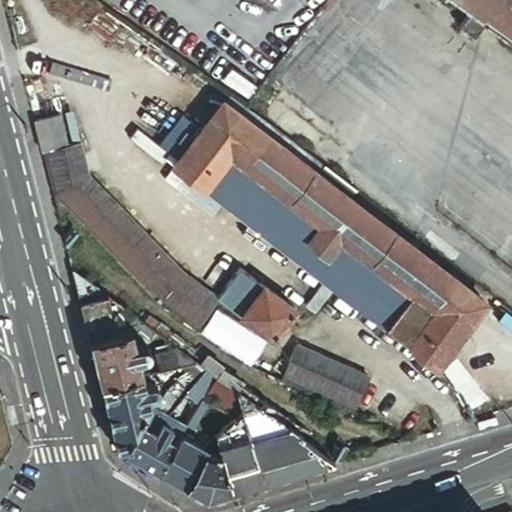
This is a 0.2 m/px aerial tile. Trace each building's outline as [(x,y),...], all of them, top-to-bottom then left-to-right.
[(511,0),(452,0),(470,13),(485,24),(511,43),(511,0)] [(475,38),(485,24),(470,13),(459,27),(475,38)] [(317,174),(323,167),(228,94),(223,101),(317,174)] [(349,199),(317,174),(223,101),(201,130),(200,132),(229,154),(432,310),(462,333),(485,303),(349,199)] [(178,160),(200,132),(201,130),(182,115),(159,145),(178,160)] [(59,117),(34,123),(41,151),(66,145),(59,117)] [(229,154),(200,132),(178,160),(174,165),(203,188),(229,154)] [(157,302),(194,329),(216,298),(184,274),(87,174),(80,145),(42,153),(52,195),(157,302)] [(406,344),(432,310),(229,154),(203,188),(406,344)] [(355,192),(323,167),(317,174),(349,199),(355,192)] [(247,298),(237,311),(242,315),(264,286),(239,267),(227,284),(247,298)] [(88,341),(124,332),(122,322),(119,311),(126,310),(70,268),(88,341)] [(218,297),(237,311),(247,298),(227,284),(218,297)] [(294,309),(264,286),(242,315),(272,338),(294,309)] [(436,367),(462,333),(432,310),(406,344),(436,367)] [(135,328),(136,326),(141,320),(134,316),(122,322),(124,332),(129,330),(135,328)] [(134,347),(129,330),(124,332),(88,341),(99,386),(141,376),(137,360),(144,358),(145,357),(146,356),(147,356),(147,355),(147,354),(148,354),(148,353),(148,352),(148,351),(148,350),(148,349),(147,348),(146,347),(145,346),(144,346),(143,345),(142,345),(141,345),(140,345),(134,347)] [(155,357),(182,351),(175,345),(154,350),(155,357)] [(280,381),(351,412),(367,377),(296,346),(280,381)] [(196,361),(182,351),(155,357),(159,371),(186,364),(196,361)] [(207,369),(196,361),(186,364),(187,368),(199,377),(207,369)] [(164,415),(186,391),(199,377),(187,368),(152,408),(164,415)] [(215,375),(207,369),(199,377),(186,391),(201,400),(213,378),(215,375)] [(144,386),(141,376),(99,386),(115,450),(122,454),(149,406),(146,398),(152,396),(153,395),(154,395),(155,394),(156,394),(156,393),(156,392),(157,392),(157,391),(157,390),(157,389),(157,388),(156,388),(156,387),(155,386),(154,385),(153,385),(152,384),(151,384),(144,386)] [(213,378),(201,400),(233,417),(235,419),(241,409),(235,390),(213,378)] [(235,390),(241,409),(244,425),(246,430),(252,427),(271,416),(235,390)] [(185,426),(164,415),(152,408),(149,406),(122,454),(138,463),(158,474),(180,436),(185,426)] [(244,425),(241,409),(235,419),(233,417),(232,424),(232,428),(244,425)] [(286,428),(271,416),(252,427),(256,440),(260,438),(269,436),(286,428)] [(246,430),(244,425),(232,428),(234,437),(235,437),(247,433),(246,430)] [(190,429),(185,426),(180,436),(185,439),(190,429)] [(252,427),(246,430),(247,433),(249,440),(250,442),(256,440),(252,427)] [(234,437),(232,428),(226,430),(225,431),(225,440),(234,437)] [(285,442),(300,438),(286,428),(269,436),(272,446),(285,442)] [(249,440),(247,433),(235,437),(237,443),(249,440)] [(185,439),(180,436),(158,474),(173,483),(184,489),(204,454),(206,451),(185,439)] [(283,477),(294,474),(285,442),(272,446),(269,436),(260,438),(263,449),(253,452),(262,483),(283,477)] [(219,442),(218,449),(237,443),(235,437),(234,437),(225,440),(219,442)] [(256,440),(250,442),(253,452),(263,449),(260,438),(256,440)] [(331,462),(300,438),(285,442),(294,474),(312,468),(331,462)] [(246,488),(262,483),(253,452),(250,442),(249,440),(237,443),(218,449),(221,457),(232,493),(246,488)] [(221,457),(204,454),(184,489),(205,501),(212,498),(232,493),(221,457)]
